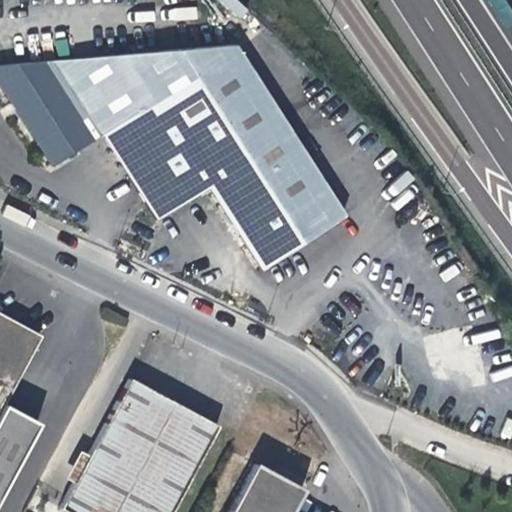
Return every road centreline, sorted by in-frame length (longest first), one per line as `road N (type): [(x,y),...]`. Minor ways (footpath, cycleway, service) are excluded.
road 1 (residential): [(384,511),(387,501),(355,424),(301,374),(76,265),(0,218)]
road 2 (motorway): [(343,0),(511,240)]
road 3 (motorway): [(412,0),(511,154)]
road 4 (track): [(355,424),(511,471)]
